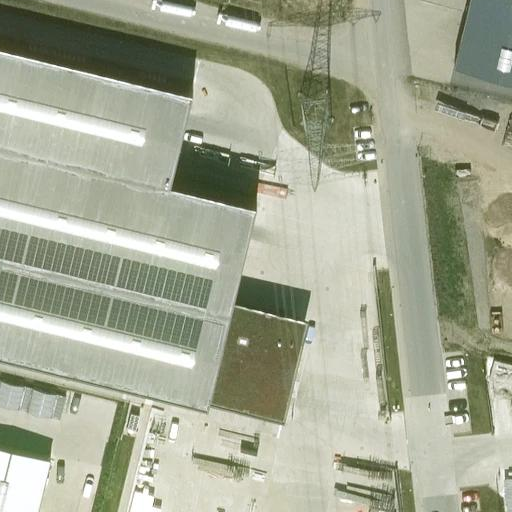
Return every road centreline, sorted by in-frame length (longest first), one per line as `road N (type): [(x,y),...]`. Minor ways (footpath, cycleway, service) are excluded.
road 1 (residential): [(384,61),(432,511)]
road 2 (residential): [(384,61),(119,0)]
